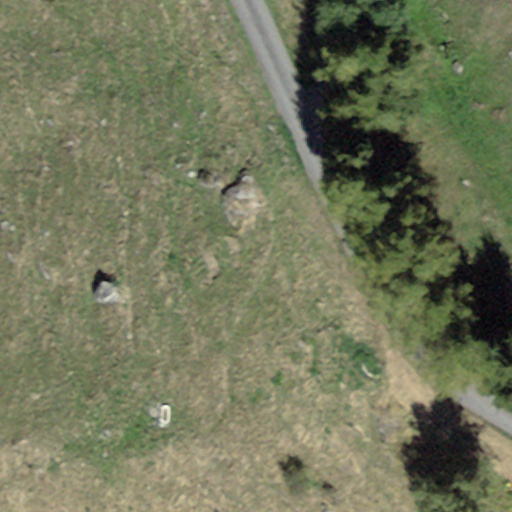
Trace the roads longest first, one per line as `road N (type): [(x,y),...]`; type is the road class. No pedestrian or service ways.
road 1 (unclassified): [(238,0),(400,337),(445,389),(511,420)]
road 2 (track): [(317,0),(319,123),(310,148)]
